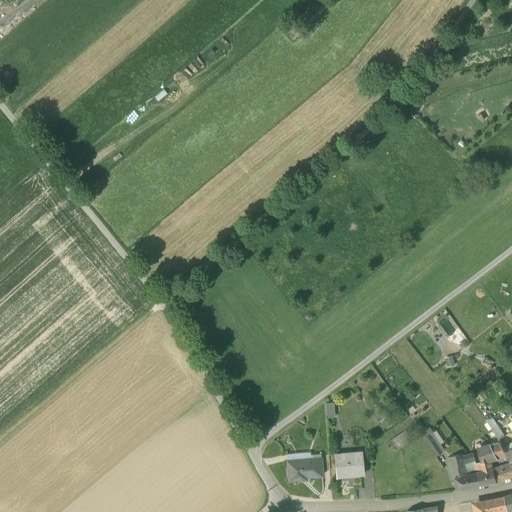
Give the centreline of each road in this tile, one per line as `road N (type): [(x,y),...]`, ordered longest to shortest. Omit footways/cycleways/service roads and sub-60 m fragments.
road 1 (track): [(473,0),(402,101),(162,305)]
road 2 (track): [(250,454),(511,249)]
road 3 (track): [(162,305),(0,106)]
road 4 (residential): [(511,490),(379,509),(279,505)]
road 5 (track): [(279,505),(162,305)]
road 6 (track): [(162,305),(0,444)]
